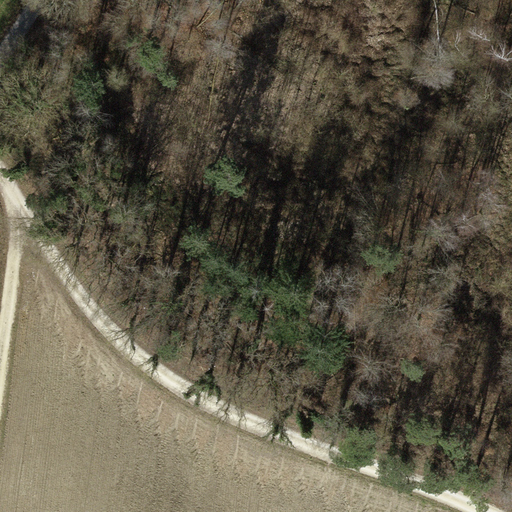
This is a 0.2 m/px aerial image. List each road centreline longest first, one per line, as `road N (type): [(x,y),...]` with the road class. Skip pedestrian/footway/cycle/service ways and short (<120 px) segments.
road 1 (track): [(474,511),(204,404),(119,337),(0,159)]
road 2 (track): [(23,203),(0,385)]
